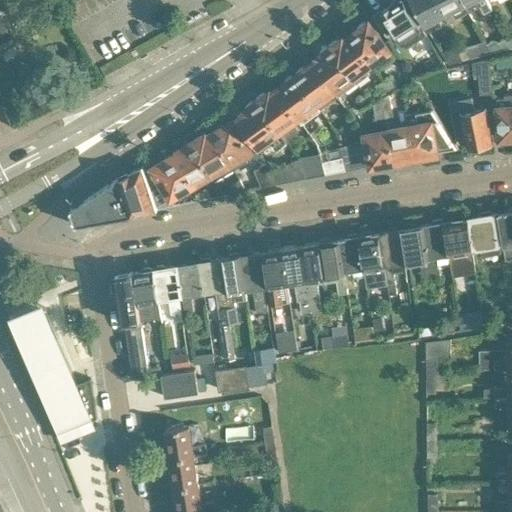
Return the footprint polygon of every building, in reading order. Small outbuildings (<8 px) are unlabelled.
[(425,35),(403,0),(397,0),(372,15),(385,36),(394,30),(405,48),(425,35)] [(444,15),(435,0),(410,0),(424,25),(428,32),(442,25),(438,18),(444,15)] [(467,12),(461,0),(435,0),(444,15),(452,11),(455,18),(467,12)] [(461,0),(467,12),(481,5),(485,13),(491,10),(486,0),(461,0)] [(0,50),(13,44),(1,20),(2,18),(0,13),(0,57),(1,57),(0,54),(0,50)] [(390,52),(368,22),(349,35),(372,66),(377,62),(379,66),(392,56),(389,53),(390,52)] [(372,66),(349,35),(331,49),(356,83),(368,74),(365,71),(372,66)] [(494,40),(488,43),(492,51),(493,52),(510,47),(511,47),(506,39),(499,42),(494,40)] [(488,43),(464,49),(469,58),(492,52),(488,43)] [(469,58),(464,49),(458,52),(456,48),(442,52),(449,64),(462,60),(469,58)] [(356,83),(331,49),(313,62),(335,93),(337,96),(356,83)] [(493,93),(490,57),(474,61),(475,74),(479,73),(481,94),(493,93)] [(335,93),(313,62),(294,76),(320,110),(332,101),(329,97),(335,93)] [(398,84),(391,74),(384,79),(391,88),(398,84)] [(320,110),(294,76),(276,89),(299,120),(297,121),(300,124),(320,110)] [(383,93),(391,88),(384,79),(377,84),(383,93)] [(299,120),(276,89),(258,103),(286,141),(287,140),(298,132),(293,124),(297,121),(299,120)] [(395,116),(390,93),(381,98),(384,118),(395,116)] [(511,93),(507,94),(507,97),(497,98),(500,139),(511,138),(511,139),(511,93)] [(472,97),(450,102),(457,135),(466,134),(469,146),(480,144),(480,146),(483,147),(488,146),(490,144),(489,142),(493,141),(485,106),(474,108),(472,97)] [(384,118),(381,98),(374,102),(377,119),(384,118)] [(286,141),(258,103),(235,119),(258,150),(268,142),(275,151),(288,141),(287,140),(286,141)] [(355,115),(361,110),(356,103),(349,108),(355,115)] [(459,147),(434,108),(407,113),(408,122),(415,157),(425,155),(425,158),(441,155),(440,150),(459,147)] [(250,154),(229,119),(210,130),(231,166),(229,167),(231,170),(247,161),(245,157),(250,154)] [(415,157),(408,122),(386,126),(393,161),(403,159),(403,162),(414,160),(413,157),(415,157)] [(393,161),(386,126),(363,131),(370,168),(384,166),(384,163),(393,161)] [(231,166),(210,130),(207,131),(206,129),(190,139),(212,177),(211,177),(213,181),(227,173),(225,169),(229,167),(231,166)] [(212,177),(190,139),(174,149),(175,151),(172,152),(193,188),(211,177),(212,177)] [(362,140),(340,147),(345,169),(366,165),(362,140)] [(193,188),(172,152),(148,166),(150,169),(144,173),(157,208),(175,204),(173,200),(193,188)] [(327,173),(321,152),(299,156),(307,177),(327,173)] [(277,183),(272,171),(267,162),(255,169),(262,186),(277,183)] [(157,208),(144,173),(140,164),(117,178),(130,214),(131,214),(131,213),(157,208)] [(289,180),(283,166),(272,171),(277,183),(289,180)] [(75,224),(130,214),(117,178),(70,209),(75,224)] [(247,189),(241,178),(230,184),(234,192),(247,189)] [(212,196),(207,187),(197,193),(200,199),(212,196)] [(511,207),(510,208),(509,211),(499,212),(506,259),(511,258),(511,207)] [(502,252),(495,213),(491,214),(490,211),(481,213),(481,215),(468,217),(474,249),(473,249),(475,261),(483,259),(483,255),(502,252)] [(474,249),(468,217),(463,218),(463,216),(452,217),(453,220),(444,221),(451,260),(452,260),(452,266),(473,263),(471,249),(473,249),(474,249)] [(451,260),(444,221),(443,221),(443,219),(432,221),(433,223),(424,224),(432,275),(442,274),(440,262),(451,260)] [(405,227),(400,228),(406,260),(409,260),(421,258),(422,265),(424,276),(432,275),(424,224),(415,226),(415,223),(405,225),(405,227)] [(388,230),(380,232),(388,283),(388,282),(390,294),(399,293),(395,270),(407,269),(406,260),(400,228),(398,229),(398,226),(388,228),(388,230)] [(361,235),(359,235),(366,275),(368,286),(380,284),(388,283),(380,232),(371,233),(371,231),(360,232),(361,235)] [(366,275),(359,235),(358,235),(357,233),(347,235),(348,237),(339,238),(344,270),(354,269),(355,277),(366,275)] [(344,270),(339,238),(331,240),(330,237),(320,239),(320,241),(319,242),(325,276),(326,276),(327,282),(337,280),(339,293),(348,292),(344,270)] [(325,276),(319,242),(300,245),(311,310),(312,310),(312,311),(323,310),(318,277),(325,276)] [(311,310),(300,245),(282,248),(287,282),(296,281),(299,300),(301,299),(303,312),(311,310)] [(282,248),(263,251),(269,285),(272,304),(284,302),(290,301),(287,282),(282,248)] [(269,285),(263,251),(253,252),(252,250),(243,252),(243,254),(241,254),(246,286),(247,285),(247,289),(254,287),(258,311),(270,309),(266,285),(269,285)] [(246,286),(241,254),(240,255),(239,252),(229,254),(229,256),(220,258),(231,322),(240,321),(237,305),(236,305),(234,288),(246,286)] [(231,322),(220,258),(211,259),(211,257),(201,259),(201,261),(199,261),(204,292),(217,290),(221,324),(223,324),(228,358),(237,357),(231,322)] [(204,292),(199,261),(197,261),(197,259),(187,261),(187,263),(178,265),(183,296),(184,296),(186,311),(195,309),(193,294),(204,292)] [(183,296),(178,265),(165,267),(163,264),(157,265),(155,268),(154,269),(159,300),(159,299),(170,298),(173,313),(183,311),(180,296),(183,296)] [(159,300),(154,269),(152,269),(150,267),(144,267),(142,271),(136,272),(133,272),(141,319),(162,315),(159,299),(159,300)] [(141,319),(133,272),(118,274),(135,377),(149,375),(150,375),(149,368),(141,319)] [(78,383),(73,372),(73,371),(48,309),(14,323),(39,385),(40,385),(59,433),(98,418),(91,377),(78,383)] [(383,316),(374,317),(375,330),(384,329),(383,316)] [(455,325),(454,350),(477,351),(478,326),(455,325)] [(350,344),(349,334),(334,336),(336,346),(350,344)] [(336,346),(334,336),(322,338),(324,348),(336,346)] [(481,368),(508,368),(511,367),(511,336),(508,337),(508,349),(480,349),(481,368)] [(299,348),(298,338),(279,342),(280,351),(299,348)] [(452,368),(452,338),(427,341),(427,368),(449,368),(452,368)] [(273,344),(251,347),(254,368),(276,365),(273,344)] [(189,352),(188,352),(173,354),(174,367),(190,365),(189,352)] [(197,355),(198,363),(215,360),(214,352),(197,355)] [(244,364),(216,368),(218,381),(220,390),(251,385),(248,365),(247,364),(244,364)] [(162,374),(161,366),(149,368),(150,375),(149,375),(149,377),(162,375),(162,374)] [(511,396),(511,367),(508,368),(508,387),(485,387),(485,397),(496,397),(511,396)] [(449,389),(449,368),(427,368),(427,392),(437,392),(437,389),(449,389)] [(199,392),(196,369),(162,374),(162,375),(166,397),(199,392)] [(511,425),(511,396),(496,397),(496,405),(509,405),(509,426),(511,425)] [(438,456),(438,421),(428,422),(428,456),(438,456)] [(208,452),(207,442),(195,444),(192,424),(166,428),(171,458),(208,452)] [(276,442),(273,425),(264,427),(266,444),(276,442)] [(279,458),(276,442),(266,444),(268,455),(269,460),(279,458)] [(201,483),(197,462),(210,460),(226,459),(261,453),(261,456),(268,455),(266,444),(208,452),(171,458),(176,487),(201,483)] [(497,480),(509,480),(511,480),(511,449),(509,450),(509,471),(497,471),(497,480)] [(511,509),(511,480),(509,480),(510,500),(497,500),(497,509),(511,509)] [(285,500),(282,482),(272,483),(275,501),(285,500)] [(203,502),(201,483),(176,487),(179,511),(205,511),(217,510),(215,500),(203,502)] [(439,509),(438,493),(429,493),(429,510),(439,509)] [(286,511),(285,500),(275,501),(276,511),(286,511)]
